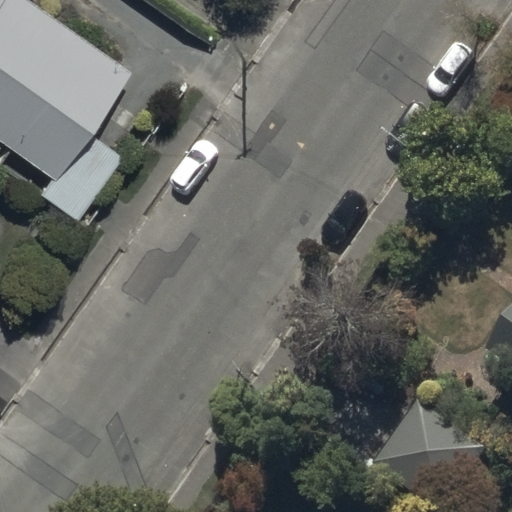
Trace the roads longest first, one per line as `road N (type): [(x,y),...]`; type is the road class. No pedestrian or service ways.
road 1 (tertiary): [(45,511),(345,80)]
road 2 (residential): [(230,0),(345,80)]
